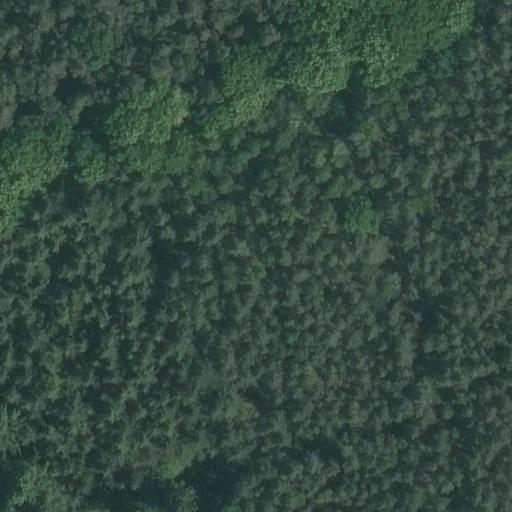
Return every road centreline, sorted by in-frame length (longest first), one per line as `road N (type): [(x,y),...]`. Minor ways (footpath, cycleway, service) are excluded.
road 1 (track): [(340,22),(494,511)]
road 2 (track): [(0,169),(392,0)]
